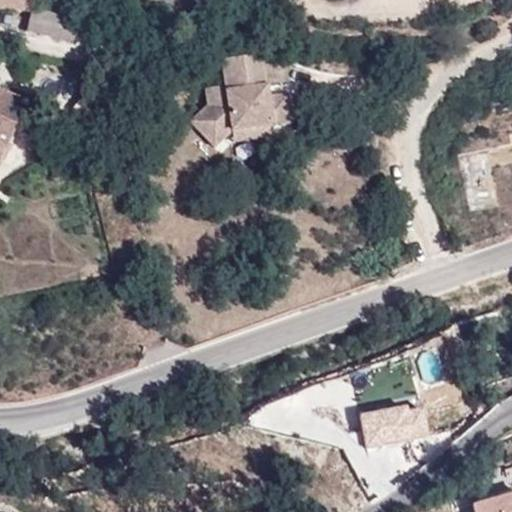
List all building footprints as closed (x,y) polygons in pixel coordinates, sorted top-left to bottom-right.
[(78,6),(53,0),(0,0),(0,7),(30,12),(31,9),(75,20),(78,6)] [(86,23),(89,9),(78,6),(75,20),(86,23)] [(70,43),(75,20),(31,9),(26,33),(70,43)] [(291,125),(287,95),(267,98),(261,55),(222,60),(225,87),(206,89),(208,107),(189,124),(213,149),(231,132),(291,125)] [(109,97),(93,86),(72,114),(89,126),(109,97)] [(0,93),(0,161),(0,162),(11,138),(25,104),(0,93)] [(272,138),(271,127),(231,132),(233,143),(272,138)] [(511,511),(511,496),(472,508),(473,511),(511,511)]
